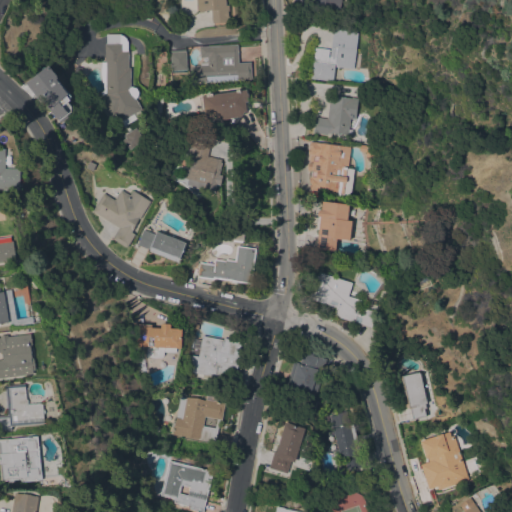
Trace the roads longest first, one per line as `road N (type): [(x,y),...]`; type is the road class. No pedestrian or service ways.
road 1 (residential): [(220,303),(177,295),(102,255),(79,225),(68,185),(0,85)]
road 2 (residential): [(275,310),(286,242),(272,0)]
road 3 (residential): [(406,511),(369,375),(353,348),(275,310)]
road 4 (residential): [(234,511),(275,310)]
